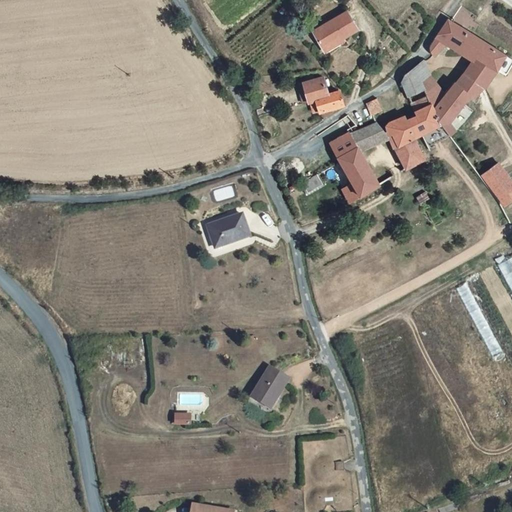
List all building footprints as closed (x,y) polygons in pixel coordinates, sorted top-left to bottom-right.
[(341,28),(343,31),(357,23),(347,5),(314,24),(323,39),(341,28)] [(446,21),(437,35),(445,40),(471,55),(494,70),(495,69),(503,56),(503,55),(446,21)] [(341,28),(323,39),(327,44),(345,34),(343,31),(341,28)] [(425,54),(429,57),(431,59),(442,43),(445,40),(437,35),(425,54)] [(471,55),(445,40),(442,43),(467,60),(471,55)] [(494,70),(471,55),(467,60),(460,70),(483,88),(484,87),(494,70)] [(511,61),(503,56),(495,69),(504,74),(511,61)] [(428,72),(423,64),(422,63),(421,62),(413,67),(419,77),(428,72)] [(437,86),(428,72),(419,77),(413,67),(400,82),(400,84),(407,99),(422,92),(426,98),(437,86)] [(483,88),(460,70),(453,81),(452,82),(470,97),(474,99),(483,88)] [(319,99),(321,111),(344,104),(341,89),(329,93),(324,76),(299,82),(305,102),(310,101),(319,99)] [(450,124),(470,97),(452,82),(444,94),(433,111),(442,126),(448,124),(450,124)] [(430,106),(433,111),(444,94),(437,86),(426,98),(430,106)] [(310,101),(314,112),(321,111),(319,99),(310,101)] [(369,115),(380,111),(377,101),(366,106),(369,115)] [(442,126),(433,111),(430,106),(413,114),(414,116),(404,121),(403,118),(385,124),(383,128),(387,136),(391,134),(397,147),(412,139),(420,136),(442,126)] [(374,124),(358,130),(349,134),(356,147),(359,153),(371,148),(385,137),(374,124)] [(448,124),(442,126),(446,133),(450,130),(450,126),(448,124)] [(450,124),(448,124),(450,126),(450,130),(446,133),(449,137),(456,133),(450,124)] [(442,126),(420,136),(426,148),(449,137),(446,133),(442,126)] [(356,147),(349,134),(329,144),(336,158),(356,147)] [(392,149),(393,149),(397,147),(391,134),(387,136),(385,137),(392,149)] [(412,139),(397,147),(409,167),(422,160),(412,139)] [(356,147),(336,158),(339,163),(349,185),(339,191),(347,204),(377,184),(359,153),(356,147)] [(397,147),(393,149),(404,170),(409,167),(397,147)] [(473,169),(487,190),(495,202),(511,190),(490,157),(473,169)] [(349,185),(339,163),(331,167),(301,186),(312,207),(339,191),(349,185)] [(209,248),(242,240),(236,218),(204,225),(209,248)] [(511,288),(511,254),(498,262),(511,288)] [(457,286),(494,358),(505,352),(467,281),(457,286)] [(252,396),(270,408),(289,379),(271,367),(252,396)] [(176,413),(175,423),(189,424),(190,414),(176,413)] [(339,469),(339,460),(333,459),(332,455),(330,453),(326,449),(318,447),(312,448),(307,452),(305,457),(305,462),(306,468),(309,473),(314,476),(320,477),(325,476),(330,472),(332,469),(339,469)]
